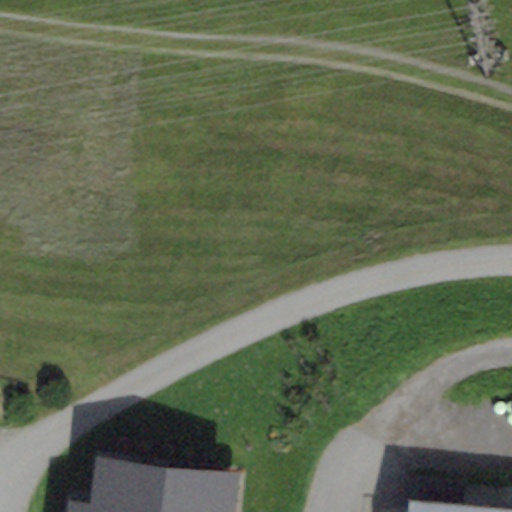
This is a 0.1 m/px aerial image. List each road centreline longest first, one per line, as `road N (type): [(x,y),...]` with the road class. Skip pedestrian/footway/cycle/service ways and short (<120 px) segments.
road 1 (track): [(511,258),(363,285),(198,352),(8,467),(0,485)]
road 2 (track): [(511,90),(422,62),(0,13)]
